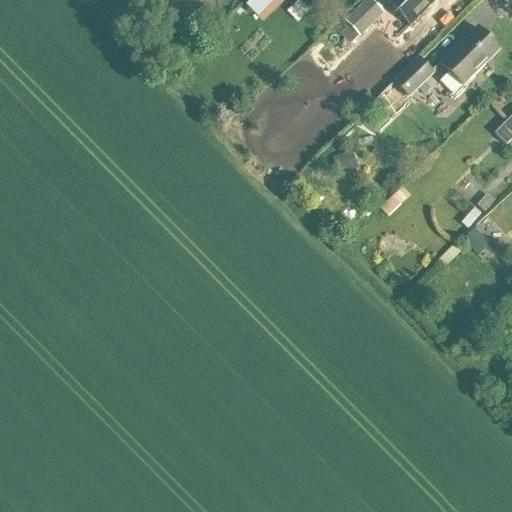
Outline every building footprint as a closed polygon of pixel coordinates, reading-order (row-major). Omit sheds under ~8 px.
[(275,0),(254,0),(247,7),(258,17),(275,0)] [(390,0),(386,4),(398,16),(410,4),(414,8),(422,0),(390,0)] [(382,16),(368,1),(344,24),(359,39),(382,16)] [(387,53),(401,40),(386,25),(377,34),(379,36),(375,40),(387,53)] [(466,41),(464,38),(436,65),(447,76),(439,84),(452,97),(460,89),(497,52),(476,31),(466,41)] [(214,59),(218,47),(207,43),(203,56),(214,59)] [(408,102),(434,77),(417,60),(392,85),(404,98),(408,102)] [(382,117),(404,98),(392,86),(371,106),(382,117)] [(511,118),(494,136),(505,148),(511,140),(511,118)] [(387,219),(409,198),(400,189),(379,210),(387,219)] [(484,215),(493,204),(486,198),(477,209),(484,215)] [(467,232),(480,217),(473,211),(460,226),(467,232)] [(490,248),(476,233),(465,242),(479,257),(490,248)] [(456,347),(473,331),(466,324),(450,340),(456,347)]
